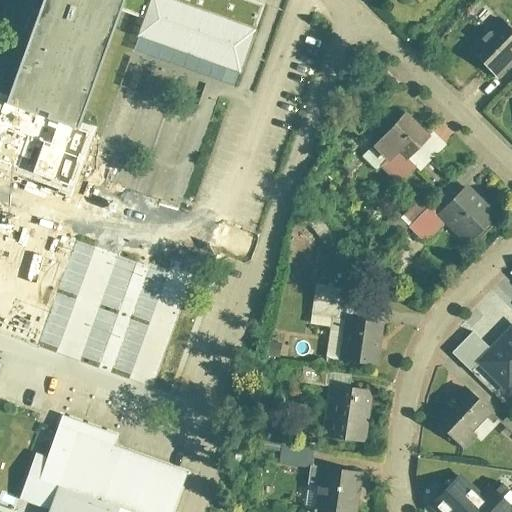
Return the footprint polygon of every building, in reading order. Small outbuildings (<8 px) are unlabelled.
[(38,0),(4,103),(81,126),(96,73),(116,14),(121,2),(141,10),(136,27),(243,61),(261,0),(38,0)] [(463,56),(489,82),(511,60),(511,31),(500,19),(463,56)] [(0,113),(0,160),(68,183),(88,133),(81,126),(4,103),(0,113)] [(399,189),(419,168),(420,169),(440,148),(426,135),(412,150),(386,127),(361,155),(399,189)] [(451,191),(426,216),(460,251),(485,226),(451,191)] [(348,290),(311,289),(310,320),(347,320),(348,290)] [(328,322),(323,372),(369,376),(374,326),(328,322)] [(511,328),(479,362),(509,391),(511,387),(511,328)] [(426,424),(455,453),(493,417),(464,387),(426,424)] [(323,392),(318,437),(352,441),(357,395),(323,392)] [(81,421),(52,410),(25,486),(43,492),(37,511),(36,511),(156,511),(177,451),(122,434),(81,421)] [(511,419),(499,431),(511,445),(511,419)] [(303,471),(299,511),(347,511),(351,475),(303,471)] [(461,475),(429,506),(436,511),(511,511),(511,505),(489,484),(480,493),(461,475)]
